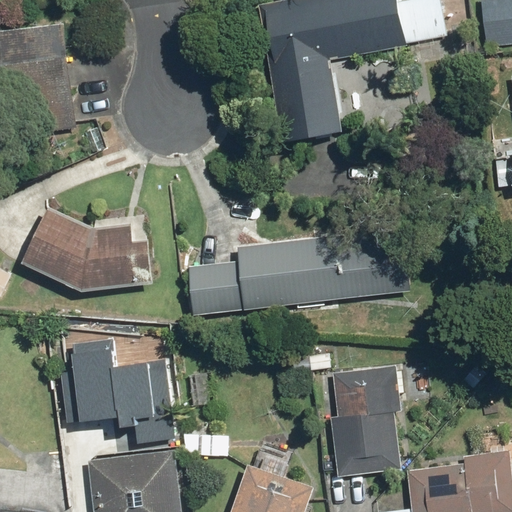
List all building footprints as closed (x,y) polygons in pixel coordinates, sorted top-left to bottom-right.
[(314,0),(261,8),(280,147),(342,136),(331,60),(408,49),(407,42),(446,37),(441,0),(407,0),(395,2),(395,0),(314,0)] [(511,0),(480,0),(486,47),(511,43),(511,0)] [(75,112),(69,53),(67,27),(0,33),(0,141),(76,134),(75,112)] [(135,297),(129,234),(99,237),(56,213),(23,271),(78,301),(135,297)] [(236,244),(238,258),(188,263),(193,316),(414,295),(409,243),(408,228),(236,244)] [(0,297),(10,272),(0,268),(0,297)] [(74,339),(84,413),(124,407),(126,420),(137,419),(139,435),(180,429),(169,353),(124,359),(120,333),(74,339)] [(334,349),(305,350),(306,371),(335,370),(334,349)] [(190,365),(192,407),(209,407),(207,364),(190,365)] [(335,476),(340,475),(400,470),(392,367),(333,372),(336,417),(330,418),(335,476)] [(477,437),(479,453),(455,455),(456,464),(408,469),(412,510),(379,511),(511,511),(511,449),(505,450),(503,434),(477,437)] [(229,458),(228,436),(177,437),(177,459),(229,458)] [(183,511),(174,452),(87,466),(94,511),(183,511)] [(246,465),(229,511),(306,511),(315,491),(246,465)]
